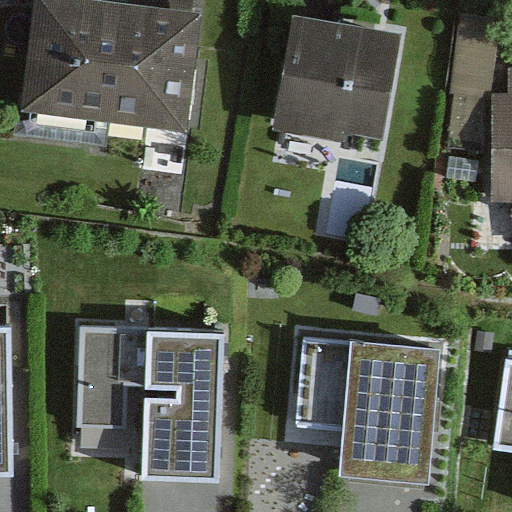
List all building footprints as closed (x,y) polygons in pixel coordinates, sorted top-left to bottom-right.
[(19,0),(0,0),(0,10),(20,8),(19,0)] [(20,85),(14,137),(102,147),(105,121),(186,131),(201,0),(123,0),(123,3),(95,0),(34,0),(24,86),(20,85)] [(499,16),(460,12),(451,94),(491,98),(499,16)] [(275,120),(282,121),(277,154),(346,165),(351,133),(386,139),(404,34),(293,16),(275,120)] [(511,94),(492,95),(492,202),(511,201),(511,94)] [(6,327),(0,326),(0,477),(10,477),(6,327)] [(221,333),(85,329),(82,429),(142,431),(140,487),(216,489),(221,333)] [(440,354),(304,345),(298,430),(343,433),(339,488),(430,494),(440,354)] [(511,365),(501,443),(511,444),(511,365)]
